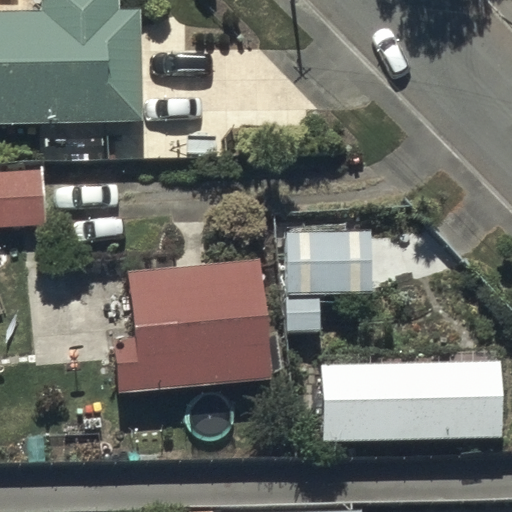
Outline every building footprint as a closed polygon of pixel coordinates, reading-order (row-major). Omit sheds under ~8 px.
[(34,0),(35,24),(0,24),(0,136),(137,133),(135,23),(116,24),(114,0),(34,0)] [(36,181),(0,182),(0,239),(38,238),(36,181)] [(365,245),(281,245),(281,344),(315,344),(316,304),(365,304),(365,245)] [(255,274),(119,282),(124,359),(108,360),(110,403),(262,394),(255,274)] [(497,377),(315,379),(316,454),(498,451),(497,377)]
